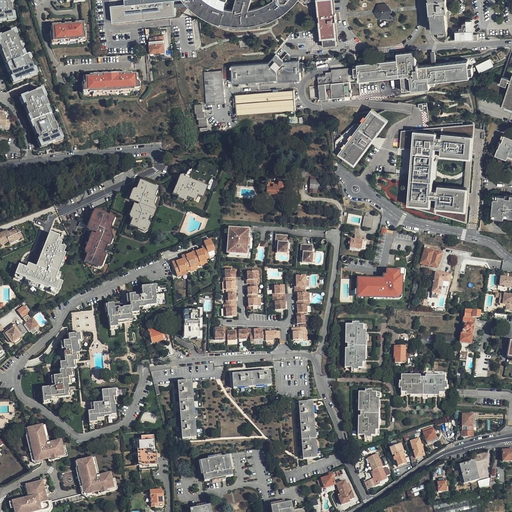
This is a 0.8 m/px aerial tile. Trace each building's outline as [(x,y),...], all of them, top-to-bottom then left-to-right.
[(0,21),(15,19),(11,0),(9,0),(10,3),(11,2),(12,11),(11,11),(12,17),(6,18),(6,19),(5,19),(5,20),(0,20),(0,21)] [(0,0),(0,20),(5,20),(5,19),(6,19),(6,18),(12,17),(11,11),(12,11),(11,2),(10,3),(9,0),(0,0)] [(176,15),(175,6),(174,0),(125,0),(126,4),(111,5),(113,22),(169,16),(176,15)] [(174,0),(175,6),(187,5),(189,7),(192,9),(196,13),(204,17),(208,20),(218,24),(227,26),(235,27),(240,27),(254,26),(269,21),(273,19),(279,16),(291,7),(297,0),(174,0)] [(317,0),(321,37),(323,37),(324,45),(337,44),(335,20),(337,20),(336,12),(334,12),(333,0),(317,0)] [(447,29),(445,11),(448,11),(448,8),(447,0),(446,0),(429,0),(430,0),(429,0),(431,13),(433,31),(447,29)] [(377,3),(374,12),(379,20),(388,19),(392,10),(387,2),(377,3)] [(466,19),(466,23),(462,23),(462,27),(458,27),(458,31),(454,31),(454,40),(460,40),(462,40),(462,43),(466,43),(466,40),(474,40),(479,40),(479,34),(474,34),(473,19),(466,19)] [(83,29),(83,23),(74,23),(74,24),(70,24),(70,26),(64,26),(64,25),(51,25),(51,32),(52,32),(52,35),(51,35),(52,41),(56,42),(69,40),(69,42),(77,41),(78,41),(77,40),(84,39),(84,33),(83,33),(83,30),(83,29)] [(15,28),(9,31),(9,32),(10,33),(13,32),(14,35),(16,34),(20,43),(19,43),(20,47),(21,47),(23,51),(21,52),(22,56),(26,55),(15,28)] [(10,33),(9,32),(1,35),(1,36),(0,36),(0,39),(0,41),(0,45),(0,46),(0,45),(0,47),(3,55),(3,54),(5,59),(7,58),(8,62),(9,63),(10,66),(9,67),(11,71),(10,71),(12,76),(12,75),(14,80),(20,78),(20,79),(29,75),(28,75),(34,72),(32,68),(33,67),(30,59),(29,59),(27,54),(26,55),(22,56),(21,52),(23,51),(21,47),(20,47),(19,43),(20,43),(16,34),(14,35),(13,32),(10,33)] [(0,39),(0,36),(1,36),(1,35),(1,34),(0,34),(0,52),(4,63),(8,62),(7,58),(5,59),(3,54),(3,55),(0,47),(0,45),(0,46),(0,45),(0,41),(0,39)] [(165,50),(163,40),(163,34),(154,35),(154,38),(155,41),(150,41),(149,41),(150,52),(165,50)] [(357,67),(358,75),(359,81),(401,76),(403,91),(430,87),(429,86),(434,85),(434,81),(470,77),(469,75),(468,67),(468,60),(436,64),(432,64),(418,66),(418,64),(416,65),(415,51),(396,53),(391,61),(357,64),(357,67)] [(9,67),(10,66),(9,63),(5,64),(12,83),(37,73),(29,54),(27,54),(29,59),(30,59),(33,67),(32,68),(34,72),(28,75),(29,75),(20,79),(20,78),(14,80),(12,75),(12,76),(10,71),(11,71),(9,67)] [(230,69),(232,69),(233,83),(278,79),(278,81),(301,80),(300,71),(299,62),(299,60),(284,61),(282,59),(276,54),(269,63),(232,66),(230,66),(230,69)] [(475,66),(479,72),(492,66),(489,59),(475,66)] [(358,75),(357,67),(354,67),(331,70),(331,72),(326,73),(326,76),(318,77),(319,84),(320,99),(361,95),(359,82),(350,83),(350,81),(355,80),(354,76),(358,75)] [(229,68),(221,69),(222,71),(222,80),(230,80),(229,68)] [(222,71),(203,73),(206,104),(225,103),(222,80),(222,71)] [(133,89),(139,88),(139,83),(137,81),(136,81),(135,79),(136,78),(136,74),(131,74),(131,73),(128,73),(127,74),(124,74),(123,73),(119,73),(119,76),(102,76),(102,74),(98,74),(97,75),(96,75),(95,75),(94,74),(90,74),(90,76),(86,76),(85,80),(86,81),(86,83),(84,84),(83,85),(83,90),(89,90),(89,92),(103,92),(103,90),(106,89),(108,91),(115,91),(116,89),(119,89),(120,91),(133,90),(133,89)] [(511,79),(511,80),(503,77),(501,85),(507,87),(508,83),(511,84),(503,107),(511,109),(511,79)] [(35,91),(35,92),(40,90),(43,98),(44,98),(47,106),(45,107),(51,123),(54,122),(57,130),(56,130),(59,138),(54,140),(54,141),(47,144),(41,146),(39,139),(38,139),(37,136),(36,136),(33,129),(34,128),(29,116),(28,116),(25,109),(26,108),(25,105),(22,97),(28,95),(27,94),(27,93),(19,97),(39,148),(63,139),(42,87),(34,91),(35,91)] [(28,95),(22,97),(25,105),(26,108),(25,109),(28,116),(29,116),(34,128),(33,129),(36,136),(37,136),(38,139),(39,139),(41,146),(47,144),(54,141),(54,140),(59,138),(56,130),(57,130),(54,122),(51,123),(45,107),(47,106),(44,98),(43,98),(40,90),(35,92),(35,91),(27,94),(28,95)] [(295,91),(235,95),(237,114),(296,109),(295,91)] [(194,112),(196,112),(196,118),(198,118),(199,124),(205,124),(205,118),(203,118),(203,111),(202,111),(201,104),(194,105),(194,112)] [(372,110),(339,154),(354,164),(386,121),(372,110)] [(0,115),(0,126),(11,127),(11,120),(7,120),(7,115),(0,115)] [(472,136),(415,131),(409,203),(431,205),(431,196),(436,196),(436,207),(465,209),(466,189),(435,186),(438,154),(470,157),(472,136)] [(511,138),(505,136),(503,143),(502,143),(499,150),(498,149),(496,156),(507,161),(508,158),(509,156),(511,157),(511,138)] [(175,187),(172,195),(177,197),(177,199),(182,201),(183,197),(187,198),(192,200),(194,195),(197,197),(200,198),(204,186),(208,176),(210,177),(213,169),(210,168),(199,163),(195,173),(194,176),(187,173),(186,173),(186,175),(184,179),(182,178),(178,188),(175,187)] [(211,166),(210,168),(213,169),(210,177),(208,176),(204,186),(207,187),(209,182),(210,181),(211,178),(214,179),(217,169),(211,166)] [(292,176),(292,177),(305,178),(305,177),(305,170),(292,169),(292,176)] [(320,177),(310,177),(310,189),(319,189),(319,185),(320,177)] [(152,187),(139,182),(131,201),(132,202),(138,204),(135,206),(131,218),(131,220),(129,226),(137,229),(139,227),(145,230),(146,229),(153,210),(150,208),(154,197),(152,196),(154,190),(152,187)] [(284,199),(284,195),(285,184),(278,184),(266,184),(266,189),(266,195),(266,198),(284,199)] [(511,195),(511,196),(511,199),(506,198),(506,197),(499,196),(499,199),(494,198),(492,215),(497,215),(497,218),(504,219),(504,217),(505,214),(509,215),(508,218),(511,217),(511,195)] [(85,254),(82,262),(91,265),(92,264),(98,266),(102,253),(105,246),(108,239),(106,238),(109,231),(110,227),(107,226),(111,217),(94,211),(94,212),(88,227),(87,231),(93,234),(93,235),(92,235),(84,254),(85,254)] [(86,226),(88,227),(94,212),(93,211),(91,212),(86,226)] [(365,217),(363,226),(372,228),(374,219),(365,217)] [(246,229),(229,228),(228,233),(230,233),(230,234),(229,234),(228,252),(245,253),(245,243),(247,243),(247,239),(246,239),(246,229)] [(0,231),(0,243),(6,241),(6,240),(13,238),(14,241),(19,239),(17,233),(15,229),(10,231),(9,230),(6,231),(5,230),(0,231)] [(247,243),(245,243),(245,253),(228,252),(228,254),(249,256),(250,229),(246,229),(246,239),(247,239),(247,243)] [(83,253),(84,254),(92,235),(89,234),(83,252),(83,253)] [(287,235),(276,234),(276,241),(278,241),(277,246),(277,251),(287,252),(287,248),(288,242),(287,242),(287,235)] [(26,280),(25,281),(29,283),(44,288),(47,290),(48,288),(51,289),(58,292),(62,283),(55,280),(56,277),(58,273),(60,265),(63,257),(63,258),(65,254),(63,253),(65,248),(59,246),(61,243),(57,242),(58,239),(60,240),(60,238),(51,235),(49,241),(47,240),(40,257),(42,258),(41,262),(39,261),(37,264),(40,265),(38,269),(36,268),(31,266),(29,270),(19,266),(15,276),(26,280)] [(182,258),(172,261),(177,276),(198,270),(197,266),(208,263),(206,258),(217,255),(211,238),(203,240),(205,246),(181,254),(182,258)] [(351,239),(350,248),(361,250),(362,241),(351,239)] [(313,244),(302,243),(301,251),(303,251),(303,256),(302,261),(312,262),(312,258),(313,251),(312,251),(313,244)] [(424,249),(420,264),(435,268),(437,268),(437,267),(441,253),(424,249)] [(104,254),(102,253),(98,266),(92,264),(91,265),(91,266),(98,268),(100,267),(104,256),(104,254)] [(235,268),(225,269),(225,277),(223,277),(223,282),(226,281),(226,289),(230,289),(230,293),(228,293),(228,296),(228,300),(226,300),(226,304),(224,304),(224,308),(226,308),(226,316),(236,316),(236,308),(237,308),(237,303),(236,292),(237,292),(237,289),(236,289),(236,281),(237,281),(236,277),(235,268)] [(375,279),(360,279),(359,286),(358,286),(358,290),(355,290),(355,295),(370,295),(370,297),(374,297),(374,295),(387,296),(387,298),(395,298),(395,297),(397,297),(400,294),(401,292),(402,292),(402,281),(402,270),(388,269),(388,276),(385,278),(385,280),(379,279),(376,281),(375,281),(375,279)] [(257,271),(247,271),(248,279),(246,279),(247,283),(250,283),(250,286),(248,286),(248,294),(247,294),(247,298),(248,298),(248,306),(258,306),(257,298),(255,298),(255,294),(256,294),(256,290),(256,286),(258,286),(258,282),(260,282),(259,279),(257,279),(257,271)] [(432,292),(447,295),(449,282),(450,275),(440,274),(439,273),(439,274),(438,279),(438,280),(436,280),(434,280),(432,292)] [(305,275),(296,275),(296,280),(296,286),(294,286),(295,292),(297,292),(297,300),(296,301),(296,304),(306,304),(309,304),(309,300),(307,300),(306,292),(305,292),(305,285),(306,285),(305,280),(305,275)] [(500,277),(499,285),(502,286),(504,288),(509,288),(510,287),(511,287),(511,278),(510,279),(500,277)] [(416,282),(413,294),(419,295),(422,283),(416,282)] [(43,290),(44,288),(29,283),(28,284),(29,286),(41,291),(43,290)] [(283,284),(273,285),(274,293),(272,293),(272,297),(272,301),(274,301),(275,309),(284,308),(284,300),(285,300),(285,296),(285,292),(284,292),(283,284)] [(131,306),(132,313),(139,312),(138,307),(143,307),(146,307),(145,306),(150,305),(156,304),(156,300),(157,300),(156,297),(156,293),(155,289),(156,289),(156,285),(142,287),(143,292),(130,294),(130,301),(131,306)] [(511,295),(500,294),(499,303),(507,304),(506,310),(511,311),(511,295)] [(132,313),(131,306),(128,307),(123,307),(123,303),(114,304),(114,302),(108,303),(108,308),(107,308),(107,311),(108,316),(109,316),(110,327),(118,326),(118,323),(117,321),(125,320),(130,319),(130,320),(132,320),(132,315),(132,313)] [(306,304),(296,304),(296,312),(295,312),(295,316),(303,316),(303,312),(306,312),(306,304)] [(24,306),(17,310),(22,317),(29,312),(24,306)] [(475,320),(469,319),(470,315),(471,315),(471,317),(480,318),(480,312),(476,311),(465,310),(464,314),(463,314),(462,319),(463,320),(460,343),(461,343),(470,344),(475,320)] [(27,315),(23,318),(26,322),(26,323),(24,325),(29,332),(30,331),(32,334),(36,331),(34,327),(37,325),(32,318),(31,319),(27,315)] [(303,316),(295,316),(296,323),(298,323),(298,327),(290,327),(290,331),(291,331),(292,339),(302,339),(301,330),(303,330),(303,327),(306,327),(306,323),(304,323),(304,319),(304,316),(303,316)] [(192,322),(192,326),(201,325),(201,317),(191,318),(191,319),(192,322)] [(421,320),(421,328),(455,331),(456,323),(421,320)] [(346,343),(347,343),(347,348),(345,348),(345,367),(351,367),(351,369),(353,369),(353,370),(358,370),(358,367),(362,367),(366,368),(366,362),(366,358),(367,358),(367,351),(367,346),(367,341),(367,334),(366,334),(367,330),(367,324),(363,324),(359,324),(360,322),(355,322),(352,322),(352,324),(346,324),(346,343)] [(19,333),(20,332),(14,324),(9,328),(11,330),(9,331),(7,329),(4,332),(3,332),(3,333),(8,341),(10,340),(12,342),(13,341),(19,337),(21,336),(19,333)] [(160,326),(149,328),(152,342),(163,340),(162,335),(166,334),(165,328),(161,329),(160,326)] [(223,327),(215,328),(215,338),(223,337),(223,339),(227,339),(227,341),(235,340),(235,337),(239,337),(239,339),(247,339),(247,336),(250,336),(250,341),(254,341),(254,339),(262,339),(262,331),(262,328),(253,329),(253,327),(249,328),(246,328),(246,329),(238,329),(235,329),(235,330),(227,331),(226,326),(223,326),(223,327)] [(265,338),(265,341),(273,340),(273,337),(277,337),(280,337),(280,330),(277,330),(277,329),(273,329),(273,330),(264,331),(265,338)] [(74,369),(75,369),(75,365),(73,365),(73,361),(77,361),(76,353),(78,353),(79,352),(79,348),(79,346),(78,346),(77,341),(80,340),(81,340),(80,333),(69,334),(69,341),(63,342),(64,349),(62,349),(62,357),(65,356),(65,362),(63,362),(64,366),(64,370),(72,369),(74,369)] [(420,335),(420,343),(454,345),(455,338),(420,335)] [(404,363),(404,367),(408,367),(408,357),(405,357),(405,347),(394,346),(394,363),(404,363)] [(61,370),(60,370),(60,376),(54,377),(55,384),(52,384),(49,384),(49,387),(42,388),(44,402),(47,402),(46,401),(51,400),(51,398),(55,397),(56,399),(58,398),(68,397),(68,393),(69,392),(69,389),(68,385),(70,385),(69,377),(71,377),(72,377),(72,369),(64,370),(61,370)] [(233,389),(271,386),(270,372),(232,375),(233,389)] [(400,392),(400,396),(405,396),(405,395),(409,395),(409,397),(416,397),(416,396),(421,397),(427,397),(434,398),(434,396),(438,396),(438,397),(443,397),(443,393),(444,389),(446,389),(446,385),(446,382),(444,382),(444,376),(425,375),(425,377),(422,377),(420,377),(420,375),(401,375),(400,381),(398,381),(398,383),(398,388),(400,388),(400,392)] [(191,380),(177,382),(183,438),(197,437),(191,380)] [(87,411),(88,423),(96,422),(96,421),(96,419),(103,418),(103,417),(108,416),(111,416),(110,415),(115,414),(114,404),(114,401),(113,401),(113,397),(115,397),(115,392),(115,389),(101,391),(102,398),(99,398),(99,403),(93,403),(93,411),(91,411),(87,411)] [(363,437),(366,437),(371,437),(371,435),(375,435),(378,435),(378,430),(378,427),(379,427),(379,419),(379,413),(379,408),(380,408),(380,401),(379,401),(379,397),(379,392),(375,392),(372,392),(372,389),(367,389),(367,390),(365,390),(365,392),(358,392),(358,411),(360,411),(360,416),(358,415),(358,435),(363,435),(363,437)] [(303,459),(317,458),(313,401),(299,402),(303,459)] [(458,437),(473,437),(473,427),(473,415),(462,415),(462,431),(457,431),(458,437)] [(49,443),(45,425),(42,426),(42,425),(25,429),(27,435),(31,452),(31,454),(33,461),(35,462),(42,460),(48,458),(51,457),(50,455),(54,454),(54,457),(64,454),(62,447),(61,440),(53,442),(53,444),(50,444),(49,443)] [(422,430),(422,432),(425,441),(436,438),(433,429),(432,426),(422,430)] [(420,432),(419,429),(400,435),(402,437),(420,432)] [(149,465),(157,464),(156,457),(152,457),(151,452),(153,452),(153,449),(154,449),(153,436),(142,437),(142,441),(139,442),(140,450),(140,457),(139,457),(139,463),(149,463),(149,465)] [(417,437),(409,441),(417,458),(421,456),(420,454),(424,452),(417,437)] [(51,457),(48,458),(49,462),(60,459),(60,458),(68,456),(65,446),(62,447),(64,454),(54,457),(54,454),(50,455),(51,457)] [(397,446),(389,449),(392,457),(395,456),(395,458),(394,459),(394,460),(395,462),(397,462),(399,467),(402,465),(406,464),(397,446)] [(511,448),(502,450),(503,460),(511,459),(511,448)] [(373,471),(372,471),(376,477),(372,479),(376,486),(380,484),(379,482),(388,478),(382,466),(383,466),(377,453),(367,458),(370,464),(371,466),(373,471)] [(31,454),(30,454),(32,461),(35,463),(42,462),(42,460),(35,462),(33,461),(31,454)] [(230,455),(202,460),(205,480),(233,475),(230,455)] [(93,458),(76,462),(78,469),(82,485),(82,487),(83,489),(84,488),(85,493),(88,495),(93,494),(93,493),(101,491),(103,490),(103,488),(105,487),(107,492),(111,491),(118,489),(116,479),(113,480),(112,473),(104,475),(104,477),(100,477),(100,476),(96,458),(93,459),(93,458)] [(472,462),(460,466),(466,483),(478,479),(472,462)] [(335,485),(332,476),(333,475),(332,472),(320,476),(321,480),(317,481),(320,488),(323,486),(324,489),(335,485)] [(491,477),(478,481),(480,489),(490,486),(491,477)] [(443,478),(437,478),(438,482),(435,482),(436,488),(438,488),(438,492),(446,491),(445,481),(444,481),(443,478)] [(30,498),(13,502),(15,511),(39,511),(43,511),(49,511),(51,508),(49,502),(43,481),(29,485),(32,498),(30,498)] [(348,481),(336,485),(338,488),(341,496),(338,497),(340,503),(352,499),(357,497),(354,491),(352,492),(349,484),(348,481)] [(423,486),(407,490),(408,497),(419,494),(418,490),(424,489),(423,486)] [(93,496),(93,494),(88,495),(85,493),(84,488),(83,489),(82,487),(81,487),(84,496),(87,498),(93,496)] [(162,490),(150,490),(151,507),(163,506),(162,490)] [(454,511),(482,505),(481,490),(433,502),(435,511),(454,511)] [(52,501),(49,502),(51,508),(49,511),(43,511),(39,511),(50,511),(53,508),(52,501)] [(271,506),(272,511),(293,511),(292,502),(271,506)]
